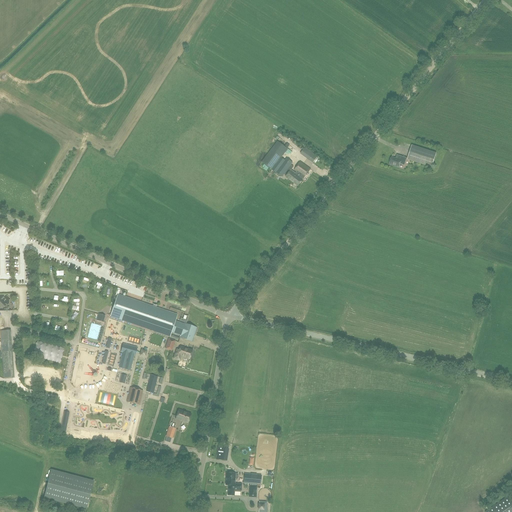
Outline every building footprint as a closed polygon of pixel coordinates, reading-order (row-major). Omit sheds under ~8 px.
[(291,160),(290,161),(283,155),(288,149),(287,148),(289,145),(281,139),(279,142),(277,141),(261,162),(272,170),(276,172),(282,177),(287,170),(290,171),(293,166),(291,165),(292,163),(292,162),(293,161),(291,160)] [(407,159),(431,167),(436,153),(412,145),(407,159)] [(301,153),(313,162),(316,158),(304,149),(301,153)] [(399,167),(400,164),(404,165),(407,158),(399,155),(398,159),(391,157),(389,164),(399,167)] [(297,174),(293,171),(291,170),(285,177),(298,186),(302,180),(304,177),(310,169),(300,162),(294,170),(301,175),(299,178),(296,175),(297,174)] [(184,324),(183,324),(175,321),(177,315),(161,310),(161,309),(160,309),(117,295),(110,315),(132,323),(132,321),(133,321),(133,320),(136,322),(137,322),(138,322),(140,323),(141,324),(142,323),(144,324),(144,325),(146,325),(149,326),(150,327),(150,326),(158,329),(159,330),(159,329),(162,330),(162,331),(163,331),(165,331),(164,334),(170,336),(171,332),(180,336),(180,337),(188,340),(189,337),(193,338),(197,328),(184,323),(184,324)] [(142,336),(142,332),(140,331),(139,334),(137,333),(137,330),(135,336),(134,329),(126,329),(126,331),(129,332),(129,334),(135,336),(136,336),(140,338),(141,338),(142,336)] [(9,330),(0,331),(0,334),(3,379),(12,378),(9,330)] [(166,349),(171,351),(175,341),(169,339),(166,349)] [(120,352),(123,353),(134,356),(135,356),(138,347),(123,343),(120,352)] [(177,350),(174,359),(179,360),(181,356),(189,359),(192,351),(181,347),(180,351),(177,350)] [(130,370),(134,356),(123,353),(119,367),(130,370)] [(60,365),(66,367),(69,360),(63,358),(60,365)] [(151,375),(147,390),(146,392),(153,393),(157,377),(151,375)] [(117,386),(115,395),(121,396),(123,389),(119,388),(119,387),(117,386)] [(143,391),(130,388),(126,402),(139,405),(143,391)] [(176,419),(188,423),(191,413),(179,409),(176,419)] [(69,413),(64,412),(60,431),(65,432),(69,413)] [(218,447),(216,459),(225,461),(227,449),(218,447)] [(93,481),(51,470),(43,498),(86,509),(93,481)] [(226,485),(228,485),(228,484),(234,484),(234,479),(237,479),(237,474),(235,474),(226,473),(226,485)] [(243,483),(253,484),(253,486),(249,486),(249,497),(256,497),(256,488),(260,488),(260,485),(261,476),(244,474),(243,483)] [(241,485),(234,484),(228,484),(228,485),(228,490),(228,495),(234,496),(234,492),(241,492),(241,491),(241,485)] [(485,511),(511,511),(511,504),(507,497),(485,511)] [(266,511),(267,502),(259,502),(259,511),(260,511),(266,511)]
